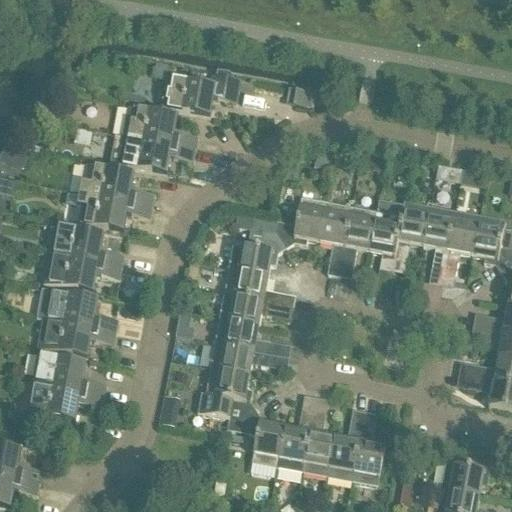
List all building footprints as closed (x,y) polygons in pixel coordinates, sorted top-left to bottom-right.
[(218,76),(217,82),(212,81),(211,91),(169,83),(164,113),(210,122),(213,104),(238,109),(240,97),(253,99),(255,89),(233,85),(234,83),(231,79),(218,76)] [(292,102),(295,111),(308,114),(321,110),(322,101),(290,95),(289,101),(292,102)] [(129,101),(128,107),(144,110),(145,104),(129,101)] [(117,104),(115,111),(125,113),(126,106),(117,104)] [(128,113),(123,141),(126,141),(197,155),(199,142),(175,138),(178,121),(128,113)] [(197,155),(126,141),(121,171),(167,180),(170,163),(194,168),(197,155)] [(396,162),(388,160),(386,167),(395,169),(396,162)] [(83,199),(153,212),(156,201),(131,196),(134,179),(89,171),(83,199)] [(475,176),(472,190),(484,193),(487,180),(487,178),(475,176)] [(153,212),(83,199),(78,229),(123,238),(126,221),(150,226),(153,212)] [(301,204),(296,231),(278,228),(276,239),(287,254),(295,249),(306,251),(307,245),(320,247),(327,209),(301,204)] [(387,292),(390,277),(392,277),(402,223),(405,210),(379,206),(377,218),(370,257),(382,259),(377,290),(387,292)] [(405,207),(405,210),(402,223),(392,277),(403,279),(409,248),(422,251),(429,212),(405,207)] [(327,209),(320,247),(334,250),(328,282),(340,284),(352,214),(337,211),(327,209)] [(429,212),(422,251),(435,253),(432,269),(444,271),(454,217),(429,212)] [(352,214),(340,284),(351,286),(357,255),(370,257),(377,218),(352,214)] [(454,217),(444,271),(456,274),(459,258),(471,260),(478,221),(454,217)] [(236,232),(251,235),(253,235),(254,233),(265,235),(267,226),(255,224),(238,221),(236,232)] [(511,236),(503,235),(505,227),(478,221),(471,260),(485,263),(484,268),(495,270),(500,278),(511,270),(511,236)] [(229,276),(268,283),(271,270),(276,271),(277,260),(287,254),(276,239),(278,228),(267,226),(265,235),(254,233),(253,235),(251,235),(248,252),(234,250),(229,276)] [(53,261),(124,273),(126,261),(101,256),(104,240),(58,232),(53,261)] [(93,298),(96,281),(121,286),(124,273),(53,261),(48,289),(93,298)] [(506,287),(504,298),(510,299),(507,313),(511,313),(511,270),(500,278),(506,287)] [(224,300),(295,314),(297,302),(266,296),(268,283),(229,276),(224,300)] [(187,285),(185,294),(195,296),(197,287),(187,285)] [(38,324),(47,326),(118,339),(120,326),(95,322),(98,304),(53,296),(44,294),(38,324)] [(220,325),(258,333),(261,319),(293,325),(295,314),(224,300),(220,325)] [(472,332),(511,339),(511,313),(507,313),(505,327),(473,321),(472,332)] [(258,333),(220,325),(215,350),(269,360),(272,348),(256,345),(258,333)] [(47,326),(42,354),(87,363),(91,346),(115,351),(118,339),(47,326)] [(178,331),(176,343),(192,345),(194,333),(178,331)] [(511,339),(472,332),(470,343),(500,349),(498,362),(511,365),(511,339)] [(211,375),(249,382),(251,369),(267,372),(269,360),(215,350),(211,375)] [(36,389),(106,403),(108,389),(84,385),(86,369),(41,360),(36,389)] [(511,365),(498,362),(495,377),(480,374),(478,385),(511,391),(511,365)] [(198,420),(229,426),(229,425),(241,428),(257,417),(251,409),(253,397),(247,396),(249,382),(211,375),(206,401),(202,400),(198,420)] [(489,413),(511,417),(511,391),(478,385),(476,396),(492,399),(489,413)] [(106,403),(36,389),(31,418),(75,427),(78,410),(104,415),(106,403)] [(0,417),(2,419),(10,420),(12,408),(5,406),(5,405),(0,403),(0,417)] [(335,445),(328,482),(353,487),(366,418),(354,416),(349,447),(337,445),(335,445)] [(229,426),(227,436),(257,442),(253,468),(279,473),(286,436),(272,433),(273,426),(261,424),(257,417),(241,428),(229,425),(229,426)] [(175,420),(163,418),(161,429),(173,431),(175,420)] [(385,454),(371,452),(377,420),(366,418),(353,487),(378,492),(385,454)] [(286,436),(279,473),(303,478),(313,424),(301,422),(298,438),(286,436)] [(313,424),(303,478),(328,482),(335,445),(322,442),(324,427),(313,424)] [(482,452),(470,449),(465,473),(478,475),(482,452)] [(0,481),(41,489),(43,478),(19,473),(22,456),(0,451),(0,481)] [(482,452),(478,475),(490,478),(494,454),(482,452)] [(465,474),(445,470),(440,495),(479,503),(482,490),(488,491),(490,478),(478,475),(465,473),(465,474)] [(41,489),(0,481),(0,511),(11,511),(14,497),(39,501),(41,489)] [(409,511),(413,490),(404,488),(401,503),(399,511),(409,511)] [(226,490),(217,489),(215,498),(225,500),(226,490)] [(437,511),(477,511),(479,503),(440,495),(437,511)]
